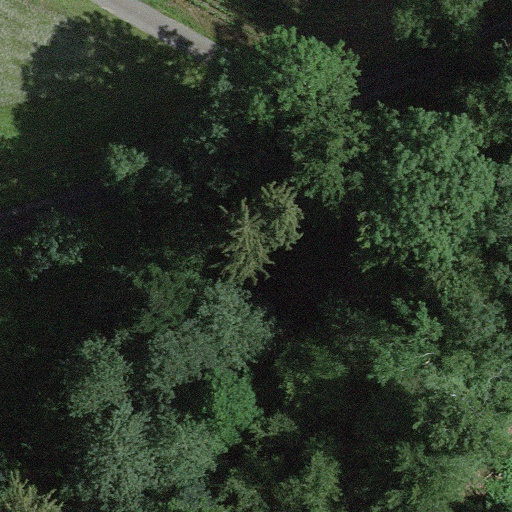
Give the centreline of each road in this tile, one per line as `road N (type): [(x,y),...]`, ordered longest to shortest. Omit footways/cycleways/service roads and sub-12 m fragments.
road 1 (track): [(511,31),(79,205),(0,226)]
road 2 (track): [(124,0),(330,109)]
